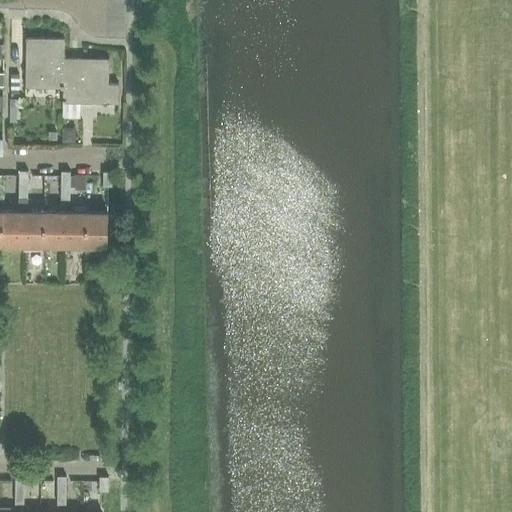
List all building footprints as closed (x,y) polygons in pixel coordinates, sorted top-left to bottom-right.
[(109,83),(109,59),(64,58),(65,38),(26,37),(25,86),(63,87),(62,102),(118,103),(118,83),(109,83)] [(28,184),(28,176),(28,170),(19,170),(19,184),(28,184)] [(70,185),(70,176),(70,171),(61,171),(61,185),(70,185)] [(112,185),(112,173),(112,171),(103,171),(103,185),(112,185)] [(28,184),(19,184),(19,198),(28,199),(28,184)] [(70,199),(70,185),(61,185),(61,199),(70,199)] [(23,244),(23,210),(2,210),(2,244),(23,244)] [(23,210),(23,244),(44,245),(44,210),(23,210)] [(65,245),(65,210),(44,210),(44,245),(65,245)] [(86,245),(86,211),(65,210),(65,245),(86,245)] [(86,211),(86,245),(107,245),(108,211),(86,211)] [(24,489),(24,480),(24,475),(15,475),(15,489),(24,489)] [(66,490),(66,481),(66,476),(57,475),(57,489),(66,490)] [(108,476),(107,476),(99,476),(99,490),(108,490),(108,476)] [(24,503),(24,489),(15,489),(15,503),(24,503)] [(66,504),(66,490),(57,489),(57,503),(66,504)]
